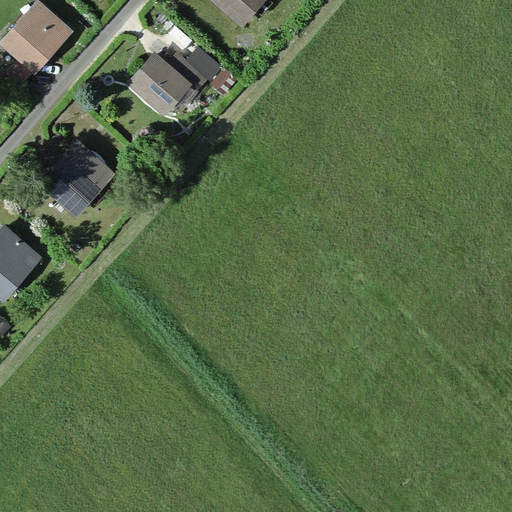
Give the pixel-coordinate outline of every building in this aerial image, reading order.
[(69,28),(37,0),(33,0),(1,38),(21,55),(35,67),(69,28)] [(265,0),(217,0),(245,24),(265,0)] [(198,49),(186,64),(206,80),(218,65),(198,49)] [(169,67),(154,54),(130,83),(165,112),(187,86),(196,92),(206,80),(186,64),(177,57),(169,67)] [(35,67),(21,55),(8,69),(22,82),(35,67)] [(114,167),(77,134),(64,149),(54,160),(52,163),(39,176),(75,209),(88,196),(91,193),(100,182),(114,167)] [(41,252),(3,219),(0,222),(0,290),(5,295),(41,252)] [(0,312),(0,330),(2,333),(11,324),(0,312)]
